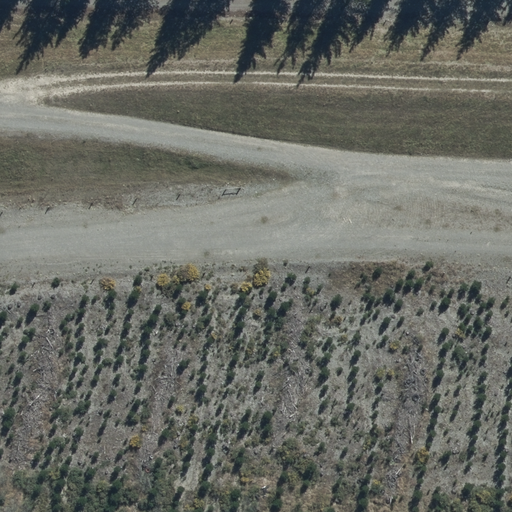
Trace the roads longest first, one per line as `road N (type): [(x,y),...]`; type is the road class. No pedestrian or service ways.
road 1 (unclassified): [(0,117),(511,175)]
road 2 (track): [(511,83),(115,74),(0,88)]
road 3 (track): [(0,250),(172,239),(511,244)]
